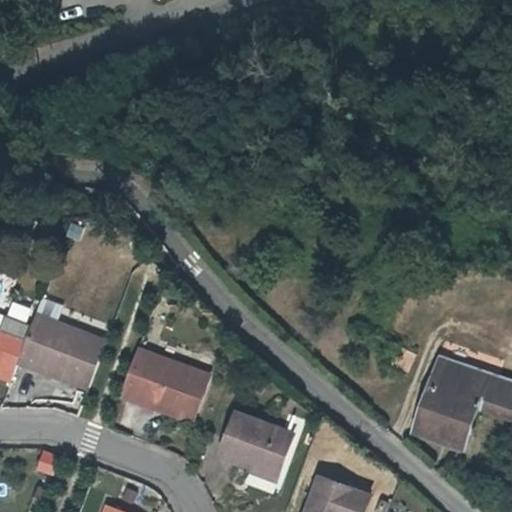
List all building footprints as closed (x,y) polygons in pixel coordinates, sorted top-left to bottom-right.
[(37,298),(29,319),(51,327),(53,323),(49,321),(55,305),(37,298)] [(0,379),(6,382),(13,362),(28,322),(0,313),(0,379)] [(101,342),(53,323),(51,327),(29,319),(28,322),(13,362),(84,389),(101,342)] [(213,373),(161,353),(143,400),(195,420),(213,373)] [(511,382),(439,357),(410,434),(469,454),(484,410),(511,420),(511,382)] [(298,433),(242,411),(225,454),(257,466),(254,476),(256,482),(272,488),(279,485),(298,433)] [(366,511),(374,493),(324,475),(309,511),(366,511)] [(17,483),(10,501),(20,505),(27,487),(17,483)]
